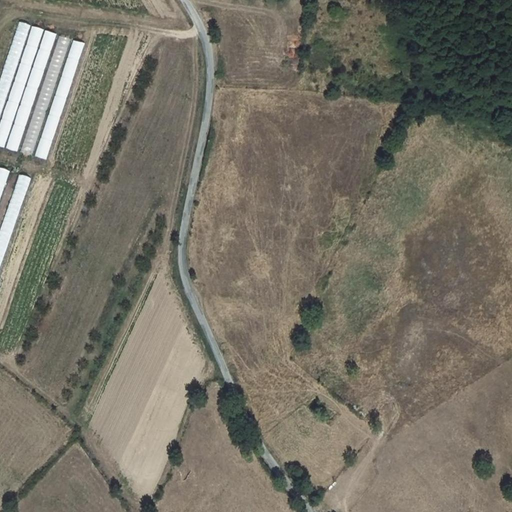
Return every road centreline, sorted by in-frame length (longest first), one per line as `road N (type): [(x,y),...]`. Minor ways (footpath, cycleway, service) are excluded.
road 1 (unclassified): [(183,0),(208,54),(207,95),(176,259),(249,431),(311,511)]
road 2 (track): [(198,26),(178,34),(26,13),(0,27)]
